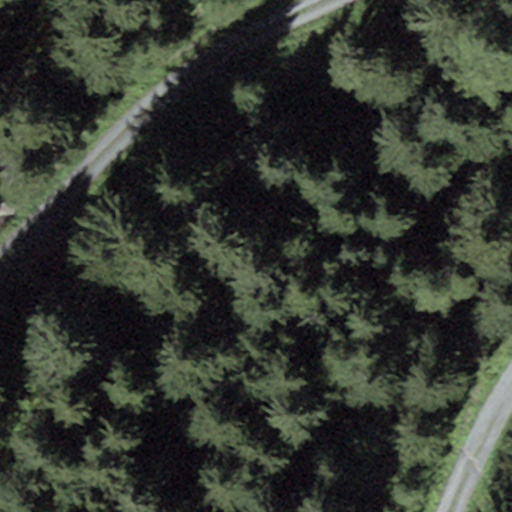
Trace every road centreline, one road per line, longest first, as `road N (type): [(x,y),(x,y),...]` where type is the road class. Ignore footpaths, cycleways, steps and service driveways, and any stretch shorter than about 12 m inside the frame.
road 1 (track): [(0,286),(283,42),(361,0)]
road 2 (track): [(511,395),(442,511)]
